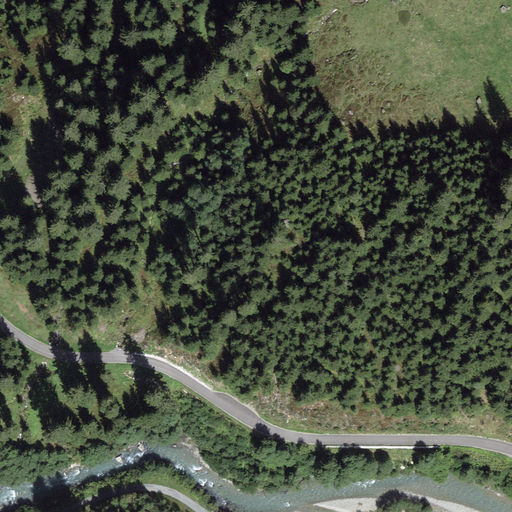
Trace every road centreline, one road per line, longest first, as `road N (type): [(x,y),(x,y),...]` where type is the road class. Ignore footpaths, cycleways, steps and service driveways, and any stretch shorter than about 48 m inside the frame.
road 1 (unclassified): [(0,320),(55,357),(128,356),(252,425),(511,453)]
road 2 (track): [(64,511),(137,487),(168,491),(200,511)]
